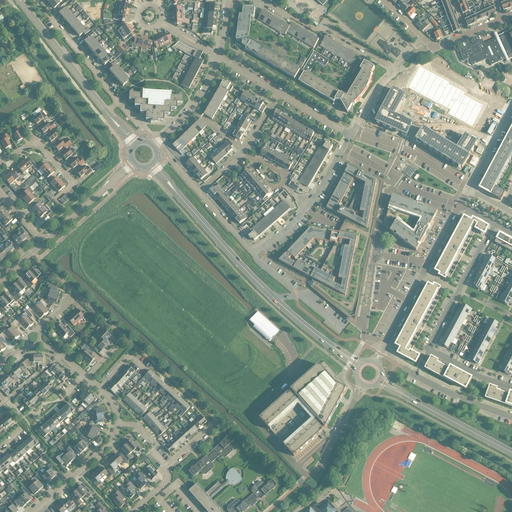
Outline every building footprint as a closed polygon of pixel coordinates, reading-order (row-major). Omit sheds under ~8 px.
[(53,0),(50,3),(54,8),(56,6),(58,8),(63,4),(61,2),(60,3),(58,0),(53,0)] [(407,3),(405,1),(406,0),(401,0),(397,5),(401,8),(406,3),(407,3)] [(406,3),(401,8),(405,12),(414,4),(415,6),(417,4),(414,0),(409,5),(407,3),(406,3)] [(467,4),(466,1),(459,4),(461,9),(473,4),(476,3),(475,1),(467,4)] [(487,1),(485,1),(486,3),(492,15),(496,13),(493,6),(490,8),(487,1)] [(119,5),(118,10),(129,12),(130,9),(127,8),(127,4),(128,3),(124,2),(124,3),(120,2),(120,5),(119,5)] [(474,6),(473,4),(461,9),(463,13),(465,12),(467,12),(469,11),(470,11),(469,8),(474,6)] [(177,5),(174,7),(174,12),(171,12),(171,15),(183,15),(182,10),(183,10),(183,7),(181,7),(181,6),(177,7),(177,5)] [(445,11),(442,12),(440,13),(441,15),(453,11),(451,6),(444,8),(445,11)] [(481,12),(480,10),(478,6),(476,7),(482,20),(487,18),(484,11),(481,12)] [(70,11),(66,7),(59,13),(61,16),(59,17),(61,18),(70,11)] [(255,8),(243,7),(243,12),(242,12),(242,15),(239,14),(239,19),(238,19),(238,26),(238,31),(248,33),(248,31),(250,16),(254,17),(255,8)] [(412,7),(406,13),(410,17),(416,11),(412,7)] [(129,12),(118,10),(117,15),(118,16),(117,19),(121,20),(121,21),(125,20),(125,15),(128,15),(129,12)] [(263,10),(258,19),(264,23),(270,13),(268,12),(267,13),(263,10)] [(73,14),(70,11),(61,18),(62,20),(63,19),(65,21),(73,14)] [(472,16),(469,11),(467,12),(473,24),(478,22),(474,15),(472,16)] [(270,13),(264,23),(271,27),(276,18),(272,16),(273,15),(270,13)] [(73,14),(65,21),(67,23),(66,24),(68,26),(76,18),(73,14)] [(318,24),(306,14),(305,15),(317,26),(318,24)] [(183,20),(183,15),(171,15),(171,19),(174,18),(174,23),(174,24),(178,25),(178,24),(182,24),(182,20),(183,20)] [(449,20),(441,23),(442,25),(444,24),(444,25),(457,20),(455,15),(448,18),(449,20)] [(419,21),(416,24),(419,28),(426,21),(427,20),(428,19),(425,16),(421,20),(420,19),(418,21),(419,21)] [(80,22),(76,18),(68,26),(69,28),(70,26),(72,29),(80,22)] [(281,21),(276,18),(271,27),(278,31),(284,21),(281,20),(281,21)] [(430,24),(427,20),(426,21),(419,28),(422,31),(430,24)] [(286,23),(284,21),(278,31),(285,35),(287,32),(290,26),(286,24),(286,23)] [(83,26),(80,22),(72,29),(74,31),(73,32),(74,34),(83,26)] [(122,24),(119,26),(116,27),(118,30),(116,31),(119,35),(132,27),(130,24),(128,26),(127,25),(127,24),(126,22),(125,22),(122,22),(122,24)] [(292,23),(290,26),(287,32),(293,36),(299,26),(297,24),(296,25),(292,23)] [(437,32),(436,33),(434,34),(437,40),(442,37),(445,36),(441,28),(439,25),(436,28),(437,30),(436,30),(437,32)] [(83,26),(74,34),(76,35),(77,34),(79,37),(79,36),(83,33),(85,35),(90,31),(88,28),(86,30),(83,26)] [(301,28),(302,27),(299,26),(293,36),(300,40),(305,31),(301,28)] [(132,27),(119,35),(122,40),(123,39),(125,42),(131,38),(132,39),(134,36),(131,32),(134,30),(132,27)] [(503,34),(498,36),(501,43),(503,43),(506,48),(504,49),(504,50),(505,52),(503,53),(505,57),(507,56),(509,59),(511,57),(511,29),(507,32),(503,33),(503,34)] [(92,31),(86,36),(88,38),(84,42),(86,44),(85,45),(86,47),(95,39),(91,36),(94,34),(92,31)] [(248,33),(238,31),(236,39),(236,44),(250,52),(249,52),(255,56),(255,55),(264,60),(263,61),(269,64),(278,69),(277,69),(283,72),(292,77),(292,76),(295,78),(300,70),(251,40),(250,41),(247,41),(248,33)] [(309,33),(305,31),(300,40),(307,44),(313,34),(310,32),(309,33)] [(482,40),(468,46),(463,49),(463,50),(460,52),(464,61),(469,59),(472,66),(483,61),(488,58),(491,65),(505,59),(507,62),(510,61),(509,59),(507,56),(505,57),(503,53),(505,52),(504,50),(504,49),(506,48),(503,43),(501,43),(498,36),(497,32),(494,34),(496,38),(484,44),(482,40)] [(159,35),(165,45),(169,43),(169,42),(172,40),(170,37),(171,36),(168,34),(168,33),(165,34),(166,35),(164,36),(162,33),(159,35)] [(313,34),(307,44),(314,48),(319,39),(314,36),(315,35),(313,34)] [(141,47),(144,36),(141,35),(140,38),(136,37),(135,37),(133,40),(134,40),(133,44),(132,43),(131,47),(136,48),(136,46),(141,47)] [(154,41),(153,41),(154,45),(155,45),(157,48),(159,46),(160,47),(165,45),(159,35),(157,36),(158,39),(154,41)] [(144,36),(141,47),(146,49),(147,48),(150,48),(151,45),(152,45),(152,41),(151,41),(147,40),(147,37),(144,36)] [(322,54),(331,40),(326,37),(320,46),(324,48),(321,54),(322,54)] [(95,39),(86,47),(87,49),(89,47),(91,50),(98,43),(95,39)] [(336,43),(331,40),(322,54),(323,55),(326,49),(330,52),(336,43)] [(180,42),(179,41),(177,43),(175,45),(174,46),(172,48),(175,49),(176,48),(189,55),(192,49),(190,48),(188,48),(186,47),(185,46),(184,46),(183,45),(182,44),(181,43),(180,42)] [(98,43),(91,50),(93,52),(91,53),(93,55),(101,47),(102,46),(100,44),(100,45),(98,43)] [(341,46),(336,43),(330,52),(335,55),(332,60),(333,60),(341,46)] [(120,44),(116,46),(122,53),(124,50),(124,51),(128,46),(127,45),(123,48),(120,44)] [(346,49),(341,46),(333,60),(333,61),(336,56),(341,58),(346,49)] [(101,47),(93,55),(94,56),(95,55),(97,57),(97,58),(105,51),(101,47)] [(192,49),(189,55),(194,57),(199,60),(203,52),(202,52),(199,51),(198,51),(197,51),(197,52),(195,51),(196,50),(194,50),(192,49)] [(346,49),(341,58),(345,61),(342,66),(343,66),(352,52),(346,49)] [(108,55),(105,51),(97,58),(99,60),(98,61),(99,62),(108,55)] [(314,51),(303,70),(305,71),(299,81),(299,82),(302,83),(310,88),(315,92),(316,91),(324,96),(324,97),(329,100),(330,100),(334,102),(342,103),(344,106),(343,107),(345,109),(348,113),(349,111),(353,113),(353,106),(354,103),(355,103),(359,100),(360,100),(361,97),(364,93),(367,88),(367,87),(369,83),(370,83),(371,80),(370,80),(372,75),(371,74),(373,72),(372,72),(375,67),(365,61),(360,69),(364,71),(348,98),(306,73),(308,70),(310,71),(316,61),(325,66),(329,60),(314,51)] [(110,53),(108,55),(99,62),(101,64),(102,63),(104,65),(105,65),(108,62),(110,64),(115,59),(121,54),(119,52),(113,57),(110,53)] [(352,52),(343,66),(344,67),(347,62),(351,64),(357,55),(352,52)] [(357,55),(351,64),(356,67),(362,58),(357,55)] [(199,60),(194,57),(191,62),(200,67),(203,62),(203,61),(203,62),(199,60)] [(301,67),(307,58),(304,57),(298,66),(301,67)] [(111,76),(120,68),(117,64),(118,63),(116,60),(111,65),(113,67),(109,70),(109,71),(111,73),(110,74),(111,76)] [(191,62),(189,67),(198,72),(200,67),(191,62)] [(472,125),(483,104),(463,93),(465,90),(448,82),(449,80),(420,64),(408,85),(450,107),(448,112),(472,125)] [(198,72),(189,67),(187,71),(196,76),(198,72)] [(123,72),(120,68),(111,76),(113,77),(114,76),(116,78),(123,72)] [(187,71),(184,76),(193,80),(196,76),(187,71)] [(125,73),(123,72),(116,78),(118,81),(116,82),(118,83),(127,75),(125,73)] [(129,77),(127,75),(118,83),(119,85),(121,84),(123,86),(130,79),(129,78),(129,77)] [(193,80),(184,76),(182,80),(191,85),(193,80)] [(191,85),(182,80),(180,85),(188,89),(189,89),(191,85)] [(226,88),(221,86),(218,90),(226,95),(228,91),(230,92),(230,91),(226,88)] [(392,114),(403,95),(392,88),(381,108),(392,114)] [(134,102),(134,108),(140,109),(140,115),(146,115),(145,120),(150,121),(151,123),(158,123),(158,121),(164,121),(164,116),(170,117),(170,111),(176,111),(177,105),(183,105),(183,97),(181,94),(178,97),(171,96),(172,92),(169,92),(169,93),(144,91),(144,90),(141,90),(141,94),(134,94),(132,91),(129,94),(128,102),(134,102)] [(226,95),(218,90),(215,95),(223,100),(226,95)] [(245,92),(244,93),(241,91),(238,97),(241,99),(240,99),(245,102),(250,94),(245,92)] [(254,97),(250,94),(245,102),(250,105),(254,97)] [(223,100),(215,95),(213,100),(220,105),(223,100)] [(259,100),(254,97),(250,105),(254,108),(259,100)] [(213,100),(210,105),(218,109),(220,105),(213,100)] [(259,100),(254,108),(262,113),(266,106),(263,104),(264,103),(259,100)] [(210,105),(207,110),(215,114),(218,109),(210,105)] [(207,110),(204,115),(205,115),(212,119),(215,114),(207,110)] [(276,112),(273,110),(270,116),(273,117),(272,119),(277,122),(282,113),(277,111),(276,112)] [(48,118),(44,113),(41,111),(38,113),(39,114),(34,118),(34,117),(31,119),(34,123),(35,122),(37,124),(42,120),(44,122),(48,118)] [(405,134),(409,124),(380,111),(375,121),(405,134)] [(282,113),(277,122),(281,125),(286,116),(282,113)] [(251,121),(243,116),(241,115),(238,120),(240,121),(248,126),(251,121)] [(286,116),(281,125),(286,127),(291,119),(286,116)] [(201,119),(200,119),(197,123),(203,129),(207,126),(201,119)] [(296,122),(291,119),(286,127),(291,130),(296,122)] [(240,121),(238,126),(246,131),(248,126),(240,121)] [(42,131),(44,133),(49,129),(51,131),(55,127),(51,122),(48,125),(46,123),(42,127),(41,126),(38,128),(41,132),(42,131)] [(300,124),(296,122),(291,130),(295,133),(300,124)] [(197,123),(193,127),(199,133),(203,129),(197,123)] [(300,124),(295,133),(300,136),(305,127),(300,124)] [(13,134),(16,140),(15,140),(17,143),(21,141),(20,140),(23,139),(19,133),(22,132),(19,126),(14,130),(16,133),(13,134)] [(238,126),(235,131),(243,135),(246,131),(238,126)] [(199,133),(193,127),(189,131),(195,137),(199,133)] [(305,127),(300,136),(304,138),(309,130),(305,127)] [(511,128),(509,132),(511,133),(509,136),(508,135),(506,139),(507,140),(505,143),(504,142),(502,146),(503,147),(502,149),(501,148),(498,152),(500,153),(499,156),(497,155),(495,159),(497,160),(495,162),(494,161),(492,165),(493,166),(492,169),(490,168),(488,172),(490,173),(489,175),(487,174),(485,178),(486,179),(485,181),(483,180),(481,185),(480,187),(492,194),(492,195),(501,200),(505,192),(494,186),(511,152),(511,128)] [(314,133),(309,130),(304,138),(309,141),(314,133)] [(468,158),(423,130),(417,140),(462,168),(468,158)] [(195,137),(189,131),(185,134),(191,141),(195,137)] [(235,131),(232,135),(230,134),(229,137),(235,140),(236,138),(240,140),(243,135),(235,131)] [(49,140),(51,142),(56,138),(58,140),(62,136),(60,134),(57,136),(53,132),(49,136),(48,135),(45,137),(48,141),(49,140)] [(1,142),(4,147),(3,147),(5,150),(9,148),(8,147),(11,146),(7,140),(10,139),(7,133),(2,137),(4,140),(1,142)] [(185,134),(181,138),(187,145),(191,141),(185,134)] [(456,149),(467,156),(476,142),(465,135),(456,149)] [(181,138),(177,142),(184,148),(187,145),(181,138)] [(56,149),(58,151),(63,147),(65,149),(72,143),(67,139),(63,143),(61,140),(56,144),(55,144),(53,146),(56,150),(56,149)] [(228,139),(224,142),(221,145),(222,146),(228,153),(233,150),(230,147),(233,145),(228,139)] [(323,140),(320,146),(326,149),(329,144),(330,143),(327,141),(326,142),(323,140)] [(184,148),(177,142),(173,146),(180,152),(184,148)] [(266,144),(263,142),(259,149),(262,151),(261,153),(265,156),(270,148),(266,145),(266,144)] [(222,146),(218,150),(224,157),(228,153),(222,146)] [(320,146),(317,151),(327,157),(329,155),(331,153),(330,151),(326,149),(320,146)] [(70,148),(68,149),(63,153),(63,152),(60,155),(63,158),(64,158),(66,160),(71,155),(73,158),(77,154),(75,151),(76,150),(74,148),(73,147),(72,147),(71,147),(70,148)] [(217,151),(214,154),(220,160),(224,157),(218,150),(217,148),(216,150),(217,151)] [(275,150),(270,148),(265,156),(270,159),(275,150)] [(275,150),(270,159),(275,162),(280,153),(275,150)] [(317,151),(314,156),(323,161),(325,160),(327,157),(317,151)] [(280,153),(275,162),(279,164),(284,156),(285,154),(283,153),(282,155),(280,153)] [(220,160),(214,154),(210,157),(216,164),(220,160)] [(289,158),(284,156),(279,164),(284,167),(289,158)] [(314,156),(311,161),(321,167),(323,161),(314,156)] [(190,167),(197,161),(193,157),(186,163),(190,167)] [(71,166),(73,168),(78,164),(80,166),(85,162),(80,158),(77,160),(75,158),(71,162),(70,161),(67,163),(70,167),(71,166)] [(294,161),(289,158),(284,167),(289,170),(291,167),(294,169),(298,162),(295,160),(294,161)] [(37,167),(33,163),(31,165),(26,159),(22,163),(28,170),(32,166),(35,169),(37,167)] [(197,161),(190,167),(194,172),(200,166),(202,164),(201,163),(199,164),(197,161)] [(311,161),(308,166),(318,172),(321,167),(311,161)] [(28,170),(22,163),(17,167),(21,172),(19,173),(23,178),(27,174),(25,172),(28,170)] [(37,167),(35,169),(37,171),(40,169),(43,174),(50,168),(46,163),(41,167),(40,165),(37,167)] [(79,175),(80,177),(85,173),(87,175),(92,171),(88,166),(85,169),(83,167),(78,171),(78,170),(75,172),(78,176),(79,175)] [(204,170),(200,166),(194,172),(197,176),(204,170)] [(347,218),(339,233),(333,232),(332,232),(310,228),(295,244),(279,261),(310,277),(308,279),(307,282),(311,288),(312,288),(319,294),(332,304),(356,324),(376,221),(377,218),(384,181),(376,177),(372,174),(366,172),(365,174),(363,173),(349,166),(327,208),(337,213),(338,214),(347,218)] [(308,166),(305,171),(315,177),(316,174),(318,172),(308,166)] [(50,168),(43,174),(47,178),(44,181),(46,183),(50,179),(49,177),(54,172),(50,168)] [(240,175),(241,176),(239,177),(242,181),(252,173),(248,169),(240,175)] [(210,177),(204,170),(197,176),(201,180),(202,179),(204,182),(210,177)] [(13,171),(8,175),(14,181),(17,179),(19,181),(23,178),(19,173),(17,175),(13,171)] [(305,171),(302,176),(312,182),(315,177),(305,171)] [(252,173),(242,181),(246,185),(255,177),(252,173)] [(292,180),(289,185),(297,190),(298,188),(303,190),(302,192),(308,193),(309,188),(299,182),(294,178),(295,175),(293,174),(292,176),(290,179),(292,180)] [(14,181),(8,175),(4,179),(10,185),(9,186),(11,188),(14,186),(11,184),(14,181)] [(302,176),(299,182),(309,188),(312,182),(302,176)] [(52,181),(50,179),(46,183),(48,185),(50,183),(54,188),(61,182),(57,177),(52,181)] [(255,177),(246,185),(250,189),(251,188),(259,181),(255,177)] [(262,185),(259,181),(251,188),(255,192),(262,185)] [(61,182),(54,188),(58,192),(65,186),(61,182)] [(28,185),(23,189),(25,192),(20,196),(24,200),(31,194),(34,192),(30,188),(32,186),(30,183),(29,184),(28,185)] [(215,195),(222,189),(218,185),(211,191),(215,195)] [(262,185),(255,192),(258,196),(266,189),(262,185)] [(222,189),(215,195),(218,199),(226,193),(222,189)] [(266,189),(258,196),(260,198),(259,198),(259,201),(262,204),(267,200),(265,197),(269,193),(266,189)] [(276,195),(274,196),(276,199),(279,196),(283,201),(291,210),(296,207),(294,202),(292,203),(289,199),(291,198),(289,196),(284,190),(280,194),(278,193),(276,195)] [(226,193),(218,199),(222,203),(229,197),(226,193)] [(33,197),(31,194),(24,200),(28,205),(33,201),(35,203),(39,199),(36,195),(33,197)] [(384,224),(383,226),(417,251),(422,242),(426,233),(428,229),(433,221),(438,211),(393,196),(384,224)] [(233,201),(229,197),(222,203),(225,208),(233,201)] [(39,199),(35,203),(37,205),(32,209),(36,213),(43,208),(40,205),(43,203),(39,199)] [(236,205),(233,201),(225,208),(229,212),(236,205)] [(283,201),(279,205),(286,213),(291,210),(283,201)] [(240,209),(236,205),(229,212),(232,216),(240,209)] [(279,205),(274,209),(281,217),(286,213),(279,205)] [(45,210),(43,208),(36,213),(40,218),(45,214),(47,216),(51,212),(47,208),(45,210)] [(243,213),(240,209),(232,216),(236,220),(243,213)] [(274,209),(270,213),(277,221),(281,217),(274,209)] [(0,216),(0,219),(2,221),(9,216),(5,212),(0,216)] [(247,217),(243,213),(236,220),(240,224),(247,217)] [(270,213),(265,217),(272,225),(277,221),(270,213)] [(9,216),(2,221),(6,225),(3,227),(5,230),(10,225),(8,223),(12,220),(9,216)] [(477,224),(475,228),(485,234),(485,233),(487,230),(489,226),(488,226),(485,224),(473,218),(472,220),(464,216),(462,221),(463,222),(462,224),(460,223),(460,224),(458,228),(458,227),(458,228),(460,229),(458,231),(457,230),(456,230),(456,231),(454,234),(454,235),(456,236),(454,238),(453,237),(451,241),(450,242),(452,243),(447,253),(445,252),(443,256),(444,257),(443,260),(441,259),(439,263),(441,264),(439,267),(437,266),(435,270),(440,273),(440,274),(441,273),(445,276),(453,262),(454,262),(458,255),(457,254),(459,250),(460,251),(464,243),(463,243),(474,222),(477,224)] [(265,217),(261,221),(268,229),(272,225),(265,217)] [(261,221),(256,225),(264,233),(268,229),(261,221)] [(256,225),(252,229),(256,234),(259,237),(261,238),(264,233),(256,225)] [(16,235),(22,241),(26,238),(23,234),(25,232),(21,227),(17,231),(19,233),(16,235)] [(252,229),(247,233),(249,235),(248,236),(251,239),(252,238),(256,234),(252,229)] [(504,235),(501,233),(501,234),(500,233),(499,234),(498,236),(495,242),(500,245),(505,236),(504,235)] [(12,243),(8,238),(5,234),(3,236),(8,242),(4,246),(10,252),(14,249),(10,245),(12,243)] [(22,241),(16,235),(12,238),(10,236),(8,238),(12,243),(15,241),(18,245),(22,241)] [(505,236),(500,245),(506,248),(511,239),(509,238),(510,238),(507,236),(506,237),(505,236)] [(4,246),(0,249),(6,256),(10,252),(4,246)] [(484,260),(495,266),(495,265),(492,264),(495,259),(487,255),(485,258),(484,260)] [(484,262),(483,265),(492,270),(495,266),(484,260),(485,261),(485,262),(484,262)] [(482,267),(480,270),(488,274),(491,270),(492,271),(492,270),(483,265),(483,266),(482,267)] [(34,267),(29,271),(36,278),(39,276),(41,278),(45,275),(39,268),(37,270),(34,267)] [(488,274),(480,270),(480,272),(479,272),(478,275),(487,280),(486,279),(488,274)] [(36,278),(29,271),(25,275),(27,278),(25,280),(31,287),(33,285),(31,283),(36,278)] [(477,276),(475,279),(485,285),(487,280),(478,275),(477,275),(478,275),(477,277),(477,276)] [(20,279),(16,283),(22,291),(25,289),(27,291),(31,287),(25,280),(23,282),(20,279)] [(485,285),(475,279),(475,280),(476,280),(473,287),(477,289),(478,288),(482,290),(485,285)] [(22,291),(16,283),(11,287),(14,292),(12,293),(18,300),(22,297),(19,293),(22,291)] [(49,294),(58,297),(60,291),(56,290),(57,287),(49,284),(47,289),(50,290),(49,294)] [(433,286),(428,284),(426,288),(424,291),(422,295),(420,298),(421,298),(418,302),(417,305),(415,309),(413,312),(411,316),(412,317),(407,327),(405,326),(403,330),(401,333),(402,333),(399,337),(398,340),(396,345),(401,347),(400,349),(401,348),(403,349),(400,354),(402,356),(403,355),(405,356),(405,357),(412,361),(415,363),(415,362),(416,363),(418,359),(419,356),(420,355),(410,350),(409,352),(406,350),(413,336),(414,337),(418,329),(417,328),(419,324),(421,325),(425,318),(423,317),(438,289),(434,286),(433,286)] [(503,294),(502,294),(511,299),(511,293),(506,290),(504,295),(503,294)] [(18,300),(12,293),(10,295),(7,292),(3,297),(9,304),(11,306),(18,300)] [(58,297),(49,294),(47,298),(44,296),(43,298),(42,299),(47,305),(48,306),(50,304),(51,301),(56,303),(58,297)] [(511,299),(502,294),(500,299),(504,302),(503,303),(507,305),(511,299)] [(9,304),(3,297),(0,298),(0,303),(1,304),(0,304),(0,307),(4,312),(6,310),(5,308),(9,304)] [(47,305),(42,299),(35,305),(36,307),(44,315),(49,311),(45,307),(47,305)] [(459,310),(469,315),(471,310),(467,307),(468,306),(464,304),(460,310),(459,310)] [(44,315),(36,307),(33,310),(30,308),(27,310),(32,316),(34,314),(39,319),(44,315)] [(22,310),(24,313),(25,315),(22,318),(29,327),(34,322),(30,318),(32,316),(27,310),(25,308),(22,310)] [(82,321),(83,320),(84,322),(90,317),(85,311),(82,314),(78,309),(67,319),(73,325),(80,319),(82,321)] [(456,314),(465,319),(467,314),(468,315),(469,315),(459,310),(457,313),(458,313),(457,315),(456,314)] [(258,312),(251,320),(250,321),(255,325),(253,327),(266,338),(266,339),(267,339),(269,341),(279,330),(258,312)] [(454,319),(462,324),(465,319),(456,314),(455,318),(454,319)] [(15,320),(13,322),(18,329),(20,327),(24,331),(29,327),(22,318),(18,321),(15,320)] [(462,324),(454,319),(452,322),(452,323),(452,324),(451,324),(460,328),(462,324)] [(486,324),(496,329),(495,329),(498,322),(494,320),(493,321),(489,319),(486,324)] [(11,327),(8,330),(15,339),(20,335),(16,330),(18,329),(13,322),(10,324),(11,327)] [(56,329),(63,337),(66,334),(70,338),(75,334),(68,326),(65,328),(61,324),(56,329)] [(460,328),(451,324),(450,327),(449,329),(457,333),(460,328)] [(487,325),(485,330),(493,334),(494,332),(494,333),(496,329),(486,324),(486,325),(487,325)] [(100,337),(94,343),(102,350),(107,344),(105,342),(111,336),(103,329),(100,332),(98,330),(95,333),(100,337)] [(457,333),(449,329),(447,332),(447,334),(446,333),(455,338),(457,333)] [(15,339),(8,330),(4,334),(2,333),(0,334),(0,335),(1,336),(4,341),(7,339),(10,343),(15,339)] [(493,334),(485,330),(482,335),(491,339),(491,337),(492,337),(493,334)] [(443,338),(452,343),(455,338),(446,333),(444,337),(445,337),(444,338),(443,338)] [(482,335),(480,339),(488,344),(488,343),(489,342),(491,339),(482,335)] [(452,343),(443,338),(442,340),(441,339),(440,343),(444,345),(443,346),(447,348),(450,342),(452,343)] [(488,344),(480,339),(477,344),(486,349),(486,348),(485,348),(486,347),(487,347),(488,344)] [(90,353),(93,351),(85,344),(81,349),(85,352),(81,356),(90,363),(95,358),(90,353)] [(477,344),(475,349),(483,353),(484,352),(486,349),(477,344)] [(475,349),(472,354),(482,359),(482,358),(480,358),(481,356),(482,357),(483,353),(475,349)] [(472,354),(470,357),(471,358),(470,361),(474,363),(475,362),(479,364),(481,361),(481,360),(482,359),(472,354)] [(38,362),(38,356),(33,356),(30,356),(30,359),(26,359),(23,362),(28,367),(34,367),(34,362),(38,362)] [(38,356),(38,362),(38,364),(42,364),(42,367),(47,367),(52,362),(49,359),(46,359),(46,357),(43,357),(43,356),(38,356)] [(458,373),(430,358),(425,368),(429,371),(430,369),(433,370),(432,372),(436,374),(437,373),(440,374),(439,376),(443,378),(444,376),(447,378),(446,380),(450,382),(451,380),(454,382),(453,383),(453,384),(454,381),(459,384),(458,385),(466,389),(472,378),(464,374),(463,377),(458,374),(458,373)] [(503,364),(502,364),(511,369),(511,368),(511,362),(506,360),(504,363),(505,363),(504,364),(503,364)] [(324,361),(289,392),(260,418),(294,456),(326,428),(347,387),(324,361)] [(28,367),(23,362),(19,366),(19,365),(15,368),(19,373),(21,375),(24,372),(25,374),(29,371),(26,369),(28,367)] [(52,362),(47,367),(52,371),(51,372),(55,375),(60,369),(57,366),(52,362)] [(511,369),(502,364),(502,365),(501,365),(499,369),(504,371),(503,372),(507,374),(510,368),(511,369)] [(140,376),(138,374),(128,365),(124,370),(134,379),(136,376),(139,378),(140,376)] [(19,373),(15,368),(11,372),(12,372),(9,374),(16,382),(15,383),(17,385),(19,383),(17,381),(19,380),(16,376),(19,373)] [(64,372),(60,369),(55,375),(58,378),(59,378),(63,382),(68,377),(64,372)] [(134,379),(124,370),(120,374),(127,380),(129,378),(132,380),(134,379)] [(150,370),(141,380),(139,382),(140,384),(143,382),(145,384),(154,374),(150,370)] [(6,376),(3,379),(8,386),(12,383),(13,385),(15,383),(16,382),(9,374),(7,376),(6,376)] [(127,380),(120,374),(116,379),(123,385),(125,382),(128,385),(130,383),(127,380)] [(159,378),(154,374),(145,384),(147,386),(150,383),(152,385),(159,378)] [(43,380),(45,383),(46,384),(43,387),(47,392),(50,388),(53,386),(46,378),(43,380)] [(163,382),(159,378),(152,385),(155,388),(153,391),(154,392),(163,382)] [(0,388),(2,390),(5,388),(8,386),(3,379),(0,381),(0,388)] [(123,385),(116,379),(112,383),(118,390),(121,392),(123,391),(120,388),(123,385)] [(168,386),(163,382),(154,392),(156,394),(159,391),(161,393),(168,386)] [(118,390),(112,383),(107,388),(117,397),(119,395),(116,392),(118,390)] [(35,388),(34,389),(36,391),(40,396),(43,394),(43,395),(47,392),(43,387),(39,390),(36,386),(34,388),(35,388)] [(168,386),(161,393),(164,396),(162,399),(163,400),(172,390),(168,386)] [(490,400),(491,398),(493,399),(493,401),(497,402),(498,400),(501,401),(500,403),(505,405),(505,403),(508,404),(508,406),(511,407),(511,395),(489,387),(485,398),(490,400)] [(137,390),(135,393),(132,396),(129,393),(123,400),(127,404),(136,394),(139,391),(137,390)] [(172,390),(163,400),(165,402),(168,399),(170,401),(177,395),(172,390)] [(31,392),(28,394),(35,402),(38,399),(40,396),(36,391),(33,394),(31,392)] [(79,393),(75,399),(78,402),(82,399),(84,401),(90,395),(85,391),(82,395),(79,393)] [(20,394),(18,396),(28,407),(31,405),(35,402),(28,394),(28,395),(29,396),(26,399),(24,397),(23,398),(20,394)] [(138,396),(136,394),(127,404),(132,408),(138,401),(135,399),(138,396)] [(84,401),(83,402),(87,406),(86,408),(87,410),(93,406),(90,403),(94,399),(90,395),(84,401)] [(177,395),(170,401),(173,404),(170,407),(172,408),(181,399),(177,395)] [(186,403),(181,399),(172,408),(174,410),(176,407),(179,410),(186,403)] [(141,404),(138,401),(132,408),(136,412),(145,402),(144,401),(141,404)] [(145,402),(136,412),(141,416),(147,409),(144,407),(147,404),(145,402)] [(65,407),(71,413),(75,410),(69,403),(65,407)] [(186,403),(179,410),(182,412),(179,415),(181,417),(190,407),(186,403)] [(95,409),(93,406),(87,410),(88,412),(93,411),(94,416),(104,413),(103,408),(95,409)] [(71,413),(65,407),(61,410),(67,417),(71,413)] [(15,419),(7,409),(5,411),(6,412),(5,413),(8,417),(5,420),(9,425),(13,422),(12,421),(15,419)] [(67,417),(61,410),(57,413),(63,420),(65,422),(68,418),(67,417)] [(147,423),(157,414),(155,412),(152,415),(150,412),(143,418),(147,423)] [(196,419),(202,426),(206,422),(197,412),(196,413),(198,416),(196,419)] [(57,413),(53,417),(59,423),(63,420),(57,413)] [(90,421),(90,423),(97,425),(98,421),(105,419),(104,413),(94,416),(95,420),(90,421)] [(157,414),(147,423),(151,427),(158,421),(155,418),(158,415),(157,414)] [(202,426),(196,419),(193,416),(191,417),(194,420),(191,423),(197,430),(202,426)] [(53,417),(50,420),(56,427),(59,423),(53,417)] [(0,420),(0,426),(3,430),(5,427),(6,428),(9,425),(5,420),(4,418),(3,419),(2,419),(1,420),(1,421),(0,421),(0,420)] [(57,429),(56,427),(50,420),(46,424),(52,430),(53,432),(57,429)] [(160,424),(158,421),(151,427),(155,432),(165,423),(163,421),(160,424)] [(197,430),(191,423),(188,425),(186,422),(184,424),(193,434),(197,430)] [(97,425),(90,423),(89,425),(92,427),(90,432),(97,436),(100,430),(95,428),(97,425)] [(165,423),(155,432),(159,436),(166,430),(163,427),(166,424),(165,423)] [(52,430),(46,424),(42,427),(48,433),(52,430)] [(193,434),(184,424),(182,425),(185,428),(182,431),(188,438),(193,434)] [(48,433),(42,427),(38,430),(44,437),(48,433)] [(179,433),(177,430),(175,429),(174,430),(184,442),(188,438),(182,431),(179,433)] [(184,442),(174,430),(173,430),(171,431),(176,436),(173,439),(179,446),(184,442)] [(84,433),(82,435),(86,441),(89,438),(95,441),(97,436),(90,432),(87,437),(84,433)] [(232,448),(229,445),(235,440),(230,433),(219,443),(220,444),(215,447),(215,450),(215,451),(219,455),(222,457),(224,457),(232,451),(232,448)] [(81,439),(76,442),(84,450),(88,447),(84,442),(86,441),(82,435),(79,437),(81,439)] [(32,436),(28,439),(34,446),(35,447),(39,444),(32,436)] [(179,446),(173,439),(170,441),(168,438),(166,440),(169,443),(175,450),(179,446)] [(28,439),(24,443),(30,449),(34,446),(28,439)] [(131,440),(126,444),(132,451),(135,448),(138,452),(142,448),(136,441),(133,443),(131,440)] [(76,442),(72,446),(71,445),(69,447),(74,452),(76,450),(79,454),(84,450),(76,442)] [(175,450),(169,443),(166,445),(163,442),(161,444),(170,454),(175,450)] [(24,443),(21,446),(27,453),(30,449),(24,443)] [(132,451),(126,444),(121,449),(124,452),(121,454),(123,456),(127,461),(132,457),(129,454),(132,451)] [(21,446),(17,449),(23,456),(27,453),(21,446)] [(66,449),(68,450),(63,454),(71,462),(75,458),(71,454),(74,452),(69,447),(66,449)] [(17,449),(13,453),(19,459),(23,456),(17,449)] [(209,456),(207,458),(211,463),(219,455),(215,451),(213,452),(212,451),(208,455),(209,456)] [(13,453),(9,456),(14,461),(13,461),(15,463),(19,459),(13,453)] [(8,454),(4,458),(10,464),(13,461),(14,461),(9,456),(8,454)] [(63,454),(61,456),(59,458),(58,456),(56,458),(61,464),(63,462),(66,466),(71,462),(63,454)] [(127,461),(123,456),(121,458),(117,454),(112,458),(118,465),(120,463),(122,465),(127,461)] [(4,458),(0,461),(6,468),(10,464),(4,458)] [(118,465),(112,458),(107,463),(111,467),(108,469),(112,474),(115,472),(113,469),(118,465)] [(200,461),(199,461),(188,470),(194,477),(200,471),(203,474),(206,474),(213,468),(213,465),(211,463),(207,458),(204,458),(200,461)] [(49,467),(44,471),(52,479),(56,475),(52,471),(54,469),(50,464),(47,466),(49,467)] [(156,475),(154,472),(153,472),(156,470),(150,464),(146,467),(148,469),(145,472),(151,479),(156,475)] [(112,474),(108,469),(106,472),(102,467),(97,472),(102,478),(105,475),(108,479),(113,474),(112,474)] [(146,479),(140,472),(136,467),(134,469),(137,473),(137,474),(138,474),(135,477),(137,480),(135,482),(141,489),(146,484),(143,481),(146,479)] [(44,471),(42,473),(40,475),(38,472),(36,474),(37,475),(42,481),(44,479),(47,483),(52,479),(44,471)] [(102,478),(97,472),(92,476),(96,480),(93,483),(97,487),(102,483),(100,480),(102,478)] [(205,493),(197,484),(196,484),(188,491),(192,495),(193,494),(195,497),(194,498),(196,499),(197,500),(197,501),(206,511),(221,511),(222,510),(220,509),(220,510),(210,499),(229,483),(231,484),(233,484),(239,480),(239,477),(234,472),(231,472),(226,476),(226,479),(227,481),(221,486),(218,482),(205,493)] [(37,475),(34,477),(34,478),(33,478),(31,480),(30,481),(39,491),(43,487),(39,483),(42,481),(37,475)] [(126,480),(129,483),(125,487),(127,489),(124,492),(130,498),(136,494),(133,491),(135,488),(130,482),(127,479),(126,480)] [(277,486),(271,479),(265,485),(262,482),(259,482),(252,488),(252,491),(258,498),(261,498),(265,494),(266,495),(277,486)] [(30,481),(26,485),(24,487),(27,491),(27,490),(29,492),(31,490),(34,494),(39,491),(30,481)] [(92,494),(86,487),(83,489),(81,486),(76,490),(82,497),(85,495),(88,498),(92,494)] [(25,493),(21,497),(27,503),(31,499),(26,494),(29,492),(27,490),(27,491),(24,487),(21,489),(25,493)] [(82,497),(76,490),(71,495),(74,498),(71,500),(76,505),(77,507),(82,503),(79,500),(82,497)] [(124,504),(122,501),(124,498),(118,491),(114,495),(116,498),(113,501),(119,508),(124,504)] [(252,495),(247,499),(251,504),(256,500),(252,495)] [(27,503),(21,497),(19,499),(15,497),(12,500),(17,505),(19,503),(22,507),(27,503)] [(66,499),(61,504),(67,510),(68,511),(76,505),(71,500),(70,499),(68,501),(66,499)] [(17,505),(12,500),(9,502),(12,505),(8,509),(11,511),(16,511),(18,511),(14,507),(17,505)] [(243,511),(250,506),(244,500),(238,506),(237,504),(234,504),(229,509),(229,511),(243,511)] [(328,500),(323,505),(325,508),(321,511),(320,511),(335,511),(337,510),(328,500)] [(105,508),(99,502),(96,505),(99,509),(96,511),(104,511),(102,510),(105,508)] [(321,507),(317,502),(312,506),(314,508),(312,510),(314,511),(317,511),(316,511),(321,507)]
